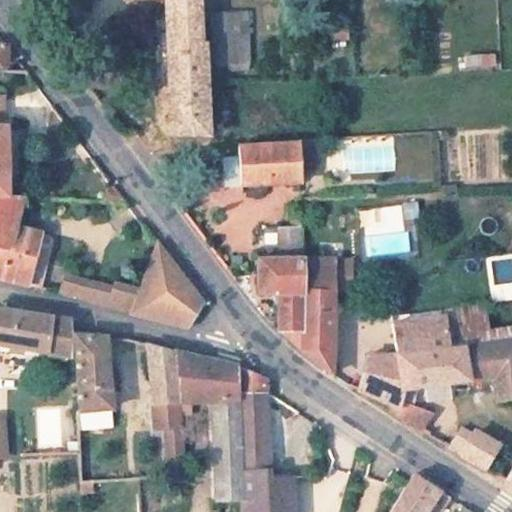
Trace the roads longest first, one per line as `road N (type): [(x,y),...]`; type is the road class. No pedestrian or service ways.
road 1 (tertiary): [(0,1),(280,368)]
road 2 (residential): [(280,368),(0,298)]
road 3 (tertiary): [(280,368),(498,511)]
